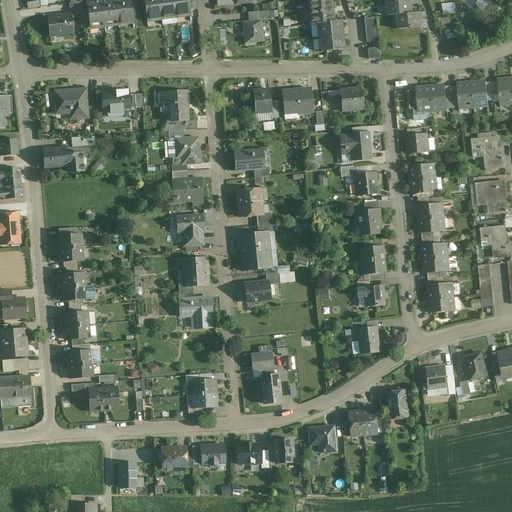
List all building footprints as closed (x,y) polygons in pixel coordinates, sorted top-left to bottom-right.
[(100,0),(98,0),(86,2),(89,20),(89,26),(104,24),(102,4),(101,4),(100,0)] [(114,0),(100,0),(101,4),(102,4),(104,24),(118,22),(116,2),(115,2),(114,0)] [(130,0),(123,1),(122,0),(114,0),(115,2),(116,2),(118,22),(132,20),(133,29),(134,29),(130,0)] [(144,0),(148,27),(147,18),(161,16),(158,0),(144,0)] [(158,0),(161,16),(175,14),(173,0),(158,0)] [(187,0),(173,0),(175,14),(189,12),(190,21),(191,21),(187,0)] [(310,0),(312,11),(309,12),(310,25),(317,24),(333,22),(330,0),(310,0)] [(471,0),(476,4),(476,5),(482,11),(492,0),(471,0)] [(411,1),(387,3),(388,16),(396,15),(412,14),(411,1)] [(80,2),(69,3),(70,14),(71,14),(71,15),(82,14),(81,3),(80,2)] [(86,2),(81,3),(82,14),(83,21),(89,20),(86,2)] [(454,2),(441,4),(443,14),(456,12),(454,2)] [(270,11),(257,12),(258,19),(271,17),(270,11)] [(412,14),(396,15),(398,30),(422,27),(420,13),(412,14)] [(70,14),(47,17),(50,36),(73,33),(71,15),(71,14),(70,14)] [(377,17),(364,19),(366,43),(379,41),(377,17)] [(261,21),(242,23),(245,43),(263,42),(261,21)] [(333,22),(317,24),(318,38),(342,35),(341,21),(333,22)] [(342,35),(318,38),(320,52),(344,49),(342,35)] [(380,47),(367,49),(368,60),(381,59),(380,47)] [(511,82),(511,80),(497,81),(497,82),(499,94),(500,105),(511,103),(511,82)] [(485,82),(471,83),(473,107),(488,106),(487,95),(485,83),(485,82)] [(471,83),(457,85),(457,86),(458,98),(459,109),(473,107),(471,83)] [(445,86),(436,87),(437,88),(431,89),(430,87),(433,111),(447,110),(446,99),(445,87),(445,86)] [(430,87),(416,89),(416,91),(418,109),(413,109),(414,120),(415,121),(427,120),(426,112),(433,111),(430,87)] [(310,89),(282,92),(284,116),(312,113),(310,89)] [(360,89),(340,91),(342,112),(362,109),(360,89)] [(85,90),(54,92),(56,114),(71,113),(71,110),(75,110),(75,119),(87,118),(85,90)] [(129,90),(101,92),(101,93),(104,93),(105,110),(102,110),(102,111),(130,109),(129,90)] [(269,90),(252,91),(255,114),(271,112),(269,90)] [(187,91),(159,93),(160,105),(170,104),(171,122),(188,121),(187,103),(188,103),(187,91)] [(416,91),(408,92),(410,110),(413,109),(418,109),(416,91)] [(327,92),(320,93),(322,106),(329,105),(327,92)] [(142,94),(134,95),(135,108),(143,108),(142,94)] [(11,96),(0,96),(0,110),(4,110),(4,114),(12,114),(11,96)] [(322,111),(315,112),(316,126),(323,125),(322,111)] [(366,127),(352,129),(352,136),(367,134),(366,127)] [(352,136),(349,136),(340,137),(342,149),(345,149),(345,150),(346,150),(346,149),(350,148),(351,160),(370,158),(368,134),(367,134),(352,136)] [(407,136),(406,136),(406,137),(407,137),(408,145),(407,145),(408,155),(428,153),(428,152),(426,152),(425,135),(426,135),(426,134),(421,135),(407,136)] [(87,137),(71,138),(72,148),(88,147),(87,137)] [(496,137),(471,140),(473,156),(473,158),(484,157),(484,159),(486,159),(487,169),(505,167),(503,148),(498,149),(496,137)] [(198,138),(175,140),(176,158),(181,157),(181,165),(199,163),(198,138)] [(17,139),(0,140),(0,156),(18,155),(17,139)] [(66,148),(43,151),(44,168),(67,166),(67,172),(84,171),(83,165),(86,165),(85,159),(83,159),(82,154),(66,155),(66,148)] [(253,151),(234,153),(236,171),(253,170),(263,169),(263,168),(261,152),(253,153),(253,151)] [(103,168),(96,163),(92,168),(98,173),(103,168)] [(433,164),(409,167),(410,175),(411,174),(412,181),(435,178),(433,164)] [(340,167),(341,175),(353,175),(352,166),(340,167)] [(268,167),(263,168),(263,169),(253,170),(254,178),(269,177),(268,167)] [(19,168),(1,170),(1,171),(0,170),(0,181),(2,181),(3,185),(21,183),(19,168)] [(187,171),(171,172),(172,180),(175,180),(187,179),(187,171)] [(375,173),(354,176),(356,196),(377,194),(375,173)] [(319,186),(327,185),(326,174),(318,175),(319,186)] [(435,178),(412,181),(413,187),(411,187),(412,195),(417,194),(429,193),(436,192),(435,178)] [(187,179),(175,180),(176,202),(202,201),(200,179),(187,179)] [(505,182),(476,185),(478,205),(493,204),(494,214),(509,212),(505,182)] [(21,183),(3,185),(3,189),(0,189),(0,199),(3,199),(4,200),(22,198),(21,183)] [(260,189),(239,191),(240,198),(237,201),(237,204),(261,202),(260,189)] [(261,202),(237,204),(238,208),(241,211),(242,217),(256,216),(263,215),(261,202)] [(418,206),(417,206),(418,214),(419,214),(420,220),(443,218),(441,204),(430,205),(418,206)] [(379,210),(355,212),(356,222),(362,221),(363,235),(381,234),(379,210)] [(17,214),(0,215),(0,235),(0,236),(1,244),(19,243),(17,214)] [(271,214),(263,215),(256,216),(257,227),(272,225),(271,214)] [(203,216),(180,217),(181,232),(183,232),(184,246),(185,246),(199,245),(202,245),(201,224),(203,223),(203,216)] [(443,218),(420,220),(421,226),(419,226),(420,234),(421,234),(433,233),(444,232),(443,218)] [(504,226),(480,229),(481,240),(490,239),(490,243),(494,243),(495,258),(511,256),(511,247),(511,237),(505,238),(504,226)] [(258,233),(239,235),(241,249),(267,247),(266,233),(258,233)] [(77,234),(59,236),(60,249),(82,247),(80,234),(77,234)] [(422,246),(421,246),(422,254),(423,254),(424,260),(447,258),(446,244),(434,245),(422,246)] [(366,248),(360,248),(362,262),(384,260),(382,246),(381,246),(366,248)] [(82,247),(60,249),(61,263),(63,263),(77,261),(83,261),(82,247)] [(267,247),(241,249),(243,271),(270,268),(269,258),(268,258),(267,247)] [(206,258),(182,260),(183,273),(186,273),(187,286),(187,287),(192,286),(208,285),(206,258)] [(447,258),(424,260),(425,266),(424,266),(424,274),(427,274),(439,273),(448,272),(447,258)] [(384,260),(362,262),(363,275),(368,275),(384,273),(385,273),(384,260)] [(490,265),(478,266),(478,273),(490,272),(490,265)] [(66,274),(62,275),(63,288),(85,286),(84,273),(78,273),(66,274)] [(384,273),(368,275),(369,281),(385,279),(384,273)] [(277,274),(265,275),(266,282),(268,282),(268,285),(279,284),(278,274),(277,274)] [(369,281),(356,282),(357,298),(363,298),(362,288),(369,287),(369,281)] [(266,282),(244,284),(246,303),(270,301),(268,285),(268,282),(266,282)] [(428,286),(427,286),(428,294),(429,293),(430,300),(453,297),(451,283),(443,284),(428,286)] [(85,286),(63,288),(64,301),(68,301),(83,300),(86,300),(85,286)] [(369,287),(362,288),(363,298),(364,308),(384,306),(382,286),(369,287)] [(10,291),(0,291),(0,303),(2,303),(2,300),(11,300),(10,291)] [(453,297),(430,300),(431,306),(430,306),(430,314),(454,311),(453,297)] [(193,299),(180,300),(181,315),(192,314),(192,328),(211,327),(210,309),(208,309),(207,298),(193,299)] [(11,300),(2,300),(2,303),(3,319),(25,318),(24,299),(11,300)] [(493,299),(481,300),(482,308),(494,307),(493,299)] [(69,313),(65,313),(66,327),(88,325),(87,312),(81,312),(69,313)] [(366,322),(351,324),(352,330),(356,330),(356,329),(367,328),(366,322)] [(88,325),(66,327),(67,340),(71,340),(83,339),(89,339),(88,325)] [(367,328),(356,329),(356,330),(359,354),(378,352),(375,327),(367,328)] [(26,329),(0,331),(0,346),(1,358),(28,356),(26,329)] [(276,355),(285,354),(284,340),(275,340),(276,355)] [(511,350),(498,354),(500,361),(503,377),(504,377),(503,373),(511,371),(511,350)] [(72,352),(68,352),(69,366),(91,364),(90,351),(84,351),(72,352)] [(272,353),(250,355),(252,371),(261,370),(273,369),(272,353)] [(481,353),(465,358),(470,381),(487,376),(481,353)] [(28,359),(13,360),(14,371),(28,370),(28,359)] [(500,361),(492,363),(495,378),(503,377),(500,361)] [(152,362),(147,366),(152,374),(160,369),(155,363),(153,365),(152,362)] [(91,364),(69,366),(70,379),(92,377),(91,364)] [(445,367),(425,369),(427,390),(448,388),(445,367)] [(273,369),(261,370),(261,377),(264,404),(281,402),(278,375),(274,376),(273,369)] [(29,377),(0,379),(0,398),(31,396),(29,377)] [(135,397),(145,397),(144,379),(133,379),(133,388),(141,387),(141,391),(134,392),(135,397)] [(200,381),(192,381),(192,382),(193,395),(215,393),(214,380),(200,381)] [(467,381),(459,383),(462,395),(470,394),(467,381)] [(117,388),(103,389),(104,411),(118,410),(117,388)] [(103,389),(88,390),(89,398),(90,402),(89,402),(89,412),(104,411),(103,389)] [(404,391),(387,393),(387,394),(389,410),(390,417),(398,416),(398,418),(407,417),(406,407),(407,405),(407,403),(405,401),(404,391)] [(215,393),(193,395),(193,408),(202,407),(202,408),(216,407),(215,393)] [(387,394),(378,395),(380,411),(389,410),(387,394)] [(374,413),(367,414),(364,411),(361,412),(363,435),(376,434),(374,413)] [(357,412),(355,415),(348,416),(350,437),(363,435),(361,412),(357,412)] [(333,427),(309,429),(310,445),(321,444),(322,453),(335,452),(333,427)] [(292,440),(274,441),(274,444),(275,462),(275,464),(299,462),(298,451),(292,451),(292,440)] [(245,445),(236,445),(237,465),(260,463),(261,463),(260,451),(259,444),(251,445),(251,444),(245,444),(245,445)] [(223,445),(201,446),(202,464),(202,465),(209,464),(209,468),(217,468),(217,464),(224,464),(223,445)] [(201,446),(192,447),(193,465),(202,464),(201,446)] [(186,447),(162,448),(163,469),(164,469),(167,471),(171,470),(173,468),(187,467),(186,447)] [(268,451),(260,451),(261,463),(260,463),(261,469),(269,469),(268,462),(268,451)] [(135,478),(135,464),(119,465),(120,488),(143,488),(143,478),(135,478)] [(241,495),(241,484),(231,485),(232,495),(241,495)] [(231,494),(230,485),(221,486),(221,495),(231,494)] [(82,495),(70,495),(70,506),(73,506),(73,505),(83,505),(82,495)]
